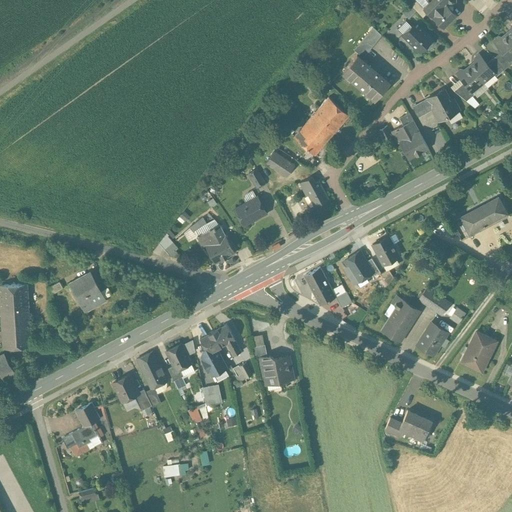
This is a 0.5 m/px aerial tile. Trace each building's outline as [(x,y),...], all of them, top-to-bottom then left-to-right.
[(416,0),(411,5),(416,10),(423,17),(428,12),(423,7),(424,7),(416,0)] [(448,6),(442,0),(430,0),(429,2),(424,7),(423,7),(428,12),(444,28),(457,15),(448,6)] [(411,5),(404,13),(409,18),(416,10),(411,5)] [(397,19),(390,11),(386,15),(393,22),(397,19)] [(433,39),(418,25),(412,31),(409,27),(402,34),(420,52),(433,39)] [(373,27),(354,50),(363,57),(382,35),(373,27)] [(511,40),(507,34),(502,38),(498,38),(494,41),(502,51),(509,59),(511,56),(511,40)] [(502,51),(493,58),(504,70),(511,62),(509,59),(502,51)] [(487,63),(479,54),(475,57),(475,62),(470,66),(483,82),(487,87),(496,79),(492,74),(494,73),(494,72),(487,63)] [(389,83),(357,55),(343,72),(375,99),(389,83)] [(493,58),(487,63),(494,72),(494,73),(496,76),(504,70),(493,58)] [(470,66),(464,70),(460,69),(456,73),(464,82),(471,91),(472,91),(483,82),(470,66)] [(316,81),(314,84),(301,73),(296,78),(314,92),(320,85),(316,81)] [(471,91),(464,82),(454,90),(466,100),(467,100),(474,106),(477,103),(477,102),(472,96),(474,94),(472,91),(471,91)] [(444,89),(427,98),(428,98),(424,100),(430,110),(433,109),(439,120),(459,110),(453,99),(450,101),(444,89)] [(350,115),(329,97),(315,112),(336,130),(350,115)] [(430,110),(424,100),(418,104),(423,114),(430,110)] [(423,114),(418,104),(412,107),(418,117),(423,114)] [(336,130),(315,112),(294,136),(315,154),(336,130)] [(429,148),(409,113),(400,118),(402,122),(403,125),(419,154),(429,148)] [(388,125),(379,129),(384,139),(393,135),(388,125)] [(403,125),(397,128),(396,125),(391,127),(396,137),(397,137),(409,159),(419,154),(403,125)] [(292,161),(294,157),(277,146),(275,150),(292,161)] [(274,151),(267,162),(286,175),(294,164),(274,151)] [(256,168),(249,173),(257,187),(264,182),(256,168)] [(328,198),(318,180),(315,182),(312,176),(300,182),(307,195),(309,194),(315,205),(328,198)] [(257,197),(235,209),(244,224),(266,212),(257,197)] [(498,197),(461,216),(471,236),(508,216),(498,197)] [(189,215),(183,211),(180,216),(185,220),(189,215)] [(203,217),(190,227),(194,232),(207,223),(203,217)] [(235,253),(219,224),(215,220),(207,224),(210,229),(215,240),(225,258),(235,253)] [(210,229),(197,236),(203,247),(205,246),(215,263),(225,258),(215,240),(210,229)] [(388,235),(372,244),(383,264),(399,255),(388,235)] [(168,236),(159,244),(164,250),(173,242),(168,236)] [(173,242),(164,250),(169,255),(178,248),(173,242)] [(375,271),(360,249),(344,260),(359,282),(375,271)] [(336,296),(320,266),(304,275),(320,305),(336,297),(336,296)] [(388,268),(381,273),(388,284),(394,277),(388,268)] [(91,273),(70,284),(85,312),(106,300),(105,299),(101,291),(91,273)] [(59,281),(47,288),(51,295),(63,288),(59,281)] [(27,284),(0,285),(0,287),(1,309),(29,307),(27,284)] [(108,287),(101,291),(105,299),(112,295),(108,287)] [(426,287),(418,299),(430,307),(438,295),(426,287)] [(346,290),(336,296),(336,297),(341,307),(352,301),(346,290)] [(450,303),(438,295),(430,307),(441,315),(450,303)] [(402,300),(384,329),(399,339),(418,310),(402,300)] [(29,307),(1,309),(4,347),(31,346),(29,307)] [(457,307),(450,317),(458,323),(465,313),(457,307)] [(448,332),(431,321),(416,344),(433,355),(448,332)] [(228,322),(213,331),(221,346),(227,343),(234,354),(242,349),(228,322)] [(213,331),(200,338),(208,353),(216,349),(221,346),(213,331)] [(489,338),(475,331),(466,349),(469,351),(464,362),(480,370),(486,357),(481,354),(489,338)] [(262,334),(252,336),(254,346),(264,344),(262,334)] [(191,339),(183,343),(188,353),(193,351),(191,339)] [(181,343),(166,350),(173,366),(176,370),(181,368),(191,363),(181,343)] [(254,346),(252,347),(254,358),(260,357),(267,356),(265,344),(264,344),(254,346)] [(226,368),(216,349),(208,353),(203,356),(202,357),(204,360),(203,360),(208,371),(209,370),(212,375),(226,368)] [(153,351),(137,359),(151,388),(167,380),(153,351)] [(5,354),(0,357),(0,377),(14,371),(5,354)] [(270,355),(267,356),(260,357),(266,384),(280,381),(279,380),(275,358),(275,359),(270,355)] [(288,356),(275,358),(279,380),(293,377),(288,356)] [(247,361),(239,366),(238,364),(233,366),(237,375),(236,376),(239,382),(254,374),(247,361)] [(181,368),(176,370),(173,366),(168,368),(174,380),(184,375),(181,368)] [(129,374),(113,382),(122,401),(134,396),(138,394),(138,392),(129,374)] [(214,385),(202,388),(206,405),(218,403),(214,385)] [(144,389),(138,392),(138,394),(134,396),(141,410),(152,405),(144,389)] [(92,401),(75,410),(84,426),(78,429),(85,444),(87,443),(92,441),(89,436),(97,432),(99,437),(100,436),(93,422),(100,418),(92,401)] [(189,408),(193,421),(201,418),(197,405),(189,408)] [(432,423),(409,411),(402,424),(399,429),(405,432),(423,441),(432,423)] [(402,424),(391,418),(386,429),(403,437),(405,432),(399,429),(402,424)] [(304,429),(298,425),(294,431),(300,435),(304,429)] [(165,428),(168,440),(174,438),(171,426),(165,428)] [(78,429),(71,432),(77,443),(79,447),(85,444),(78,429)] [(71,432),(62,437),(67,447),(72,445),(77,443),(71,432)] [(79,447),(77,443),(72,445),(77,455),(90,448),(87,443),(85,444),(79,447)] [(170,475),(187,474),(187,462),(169,463),(170,475)] [(96,487),(79,492),(81,499),(98,495),(96,487)]
